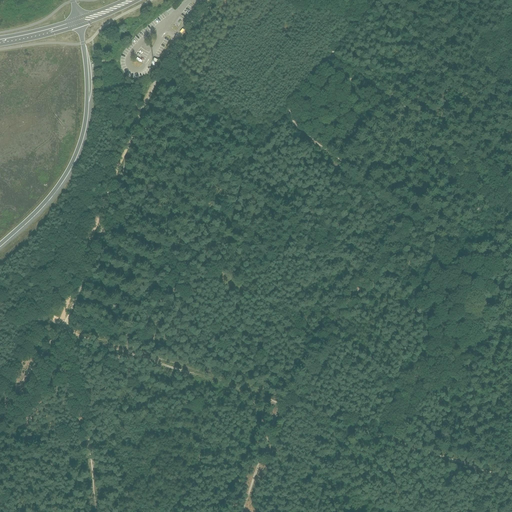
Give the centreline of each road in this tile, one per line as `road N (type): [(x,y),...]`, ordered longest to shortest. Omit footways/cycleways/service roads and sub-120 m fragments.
road 1 (track): [(68,329),(511,480)]
road 2 (track): [(61,325),(156,76)]
road 3 (motorway): [(0,245),(52,195),(82,139),(88,78),(79,21)]
road 4 (track): [(410,208),(282,403)]
road 5 (track): [(410,208),(291,119),(291,103),(332,54)]
road 6 (track): [(343,161),(463,0)]
road 7 (track): [(410,208),(511,52)]
road 8 (track): [(68,329),(97,511)]
road 9 (track): [(391,97),(511,181)]
road 10 (track): [(209,379),(194,481),(168,511)]
road 11 (track): [(511,221),(479,254),(410,208)]
